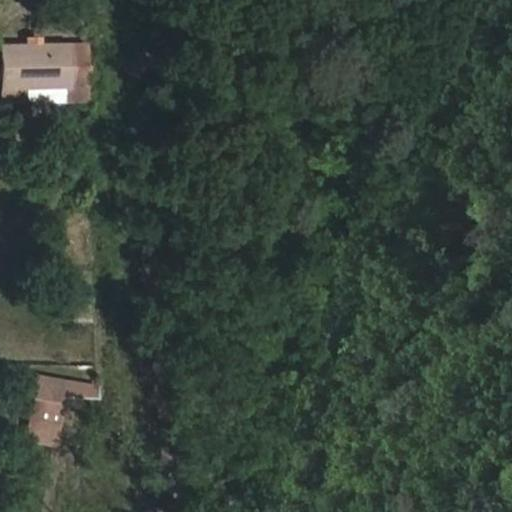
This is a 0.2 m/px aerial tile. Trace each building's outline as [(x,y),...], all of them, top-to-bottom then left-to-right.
[(87,99),(86,44),(38,46),(24,47),(0,47),(0,72),(1,101),(23,100),(22,88),(63,87),(63,99),(87,99)] [(63,99),(63,87),(22,88),(23,100),(63,99)] [(94,326),(91,213),(64,214),(67,327),(94,326)] [(30,438),(39,380),(35,380),(25,438),(30,438)] [(97,399),(97,390),(86,388),(85,398),(97,399)]
